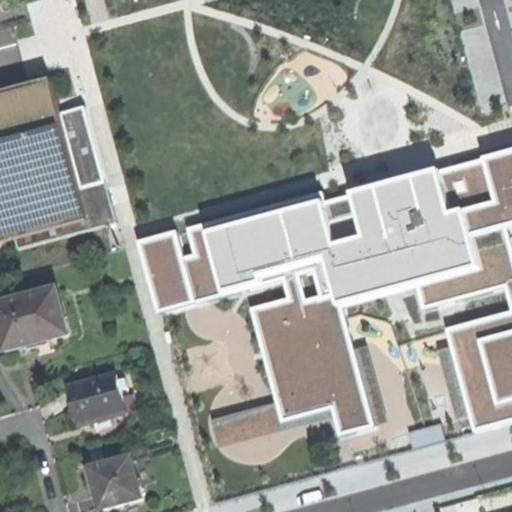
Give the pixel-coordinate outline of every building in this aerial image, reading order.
[(264,51),(249,62),(234,41),(209,58),(238,99),(278,71),(264,51)] [(55,85),(0,100),(0,257),(21,252),(18,239),(39,233),(42,246),(119,225),(87,107),(73,111),(73,112),(63,115),(55,85)] [(511,287),(511,286),(511,239),(509,229),(511,228),(511,155),(328,206),(325,195),(195,231),(202,257),(189,260),(182,235),(147,244),(166,312),(289,279),(295,300),(258,310),(288,421),(338,407),(346,435),(378,426),(341,294),(350,292),(354,307),(424,288),(430,309),(511,287)] [(511,286),(511,287),(511,315),(453,331),(480,430),(511,421),(511,286)] [(29,343),(30,348),(49,343),(71,337),(60,293),(34,300),(21,304),(0,309),(0,312),(10,348),(29,343)] [(19,299),(21,304),(34,300),(33,295),(19,299)] [(78,411),(82,428),(130,415),(124,392),(130,390),(128,380),(121,382),(120,377),(72,389),(78,411)] [(275,454),(225,462),(229,492),(280,484),(275,454)] [(99,491),(104,511),(144,500),(134,460),(93,471),(99,491)]
